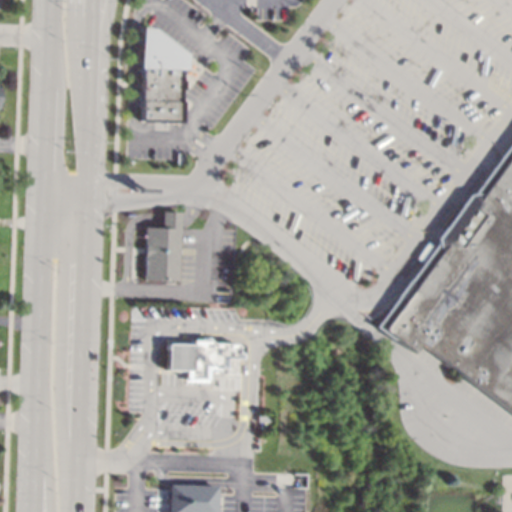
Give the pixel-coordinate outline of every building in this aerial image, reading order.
[(184,54),(184,71),(180,71),(180,83),(180,89),(178,89),(177,100),(178,100),(178,123),(138,122),(139,69),(137,69),(137,29),(150,29),(184,54)] [(511,142),(511,411),(419,342),(413,351),(391,335),(388,339),(373,328),(435,244),(434,237),(467,193),(476,192),(511,142)] [(142,226),(159,226),(159,211),(176,212),(175,279),(141,279),(142,226)] [(165,344),(189,344),(189,340),(207,340),(207,343),(234,343),(234,358),(223,358),(223,368),(205,368),(205,380),(184,380),(184,369),(165,369),(165,344)] [(255,414),(266,415),(266,422),(254,421),(254,414),(255,414)] [(214,485),(214,487),(213,511),(165,511),(166,485),(166,484),(214,485)]
